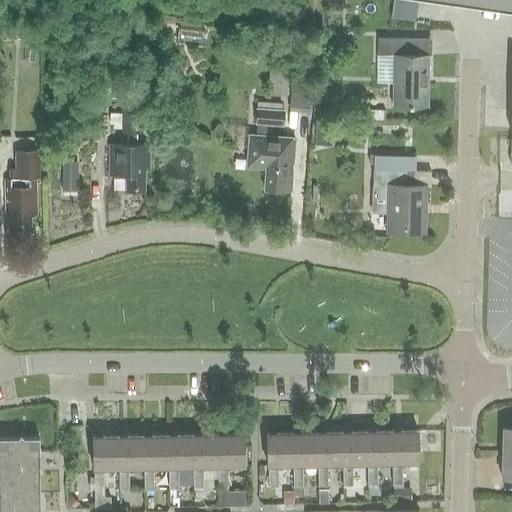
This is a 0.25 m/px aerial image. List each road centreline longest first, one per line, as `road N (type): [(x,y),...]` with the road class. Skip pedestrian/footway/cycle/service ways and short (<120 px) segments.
road 1 (residential): [(0,283),(156,234),(460,280),(462,371)]
road 2 (tertiary): [(0,372),(62,365),(462,371)]
road 3 (unclassified): [(458,511),(462,371)]
